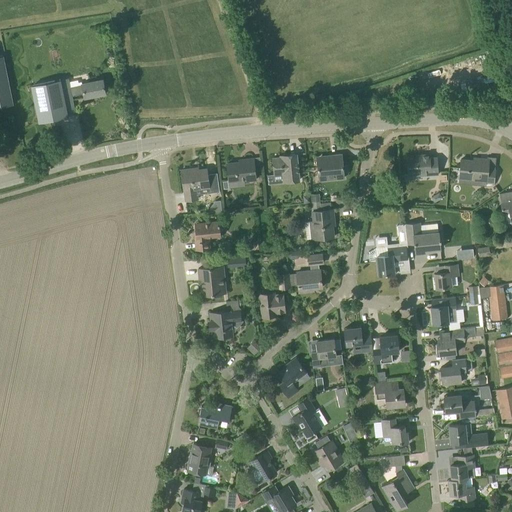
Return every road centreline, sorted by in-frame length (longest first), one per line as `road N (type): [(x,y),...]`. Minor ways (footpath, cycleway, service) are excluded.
road 1 (residential): [(192,352),(162,143)]
road 2 (tertiary): [(162,143),(372,124)]
road 3 (residential): [(434,511),(413,322),(403,307)]
road 4 (residential): [(348,295),(372,124)]
road 5 (tertiary): [(162,143),(0,182)]
road 6 (residential): [(160,511),(192,352)]
road 7 (residential): [(326,511),(251,381)]
road 8 (tertiary): [(372,124),(461,117),(510,129)]
road 9 (residential): [(251,381),(259,362),(348,295)]
